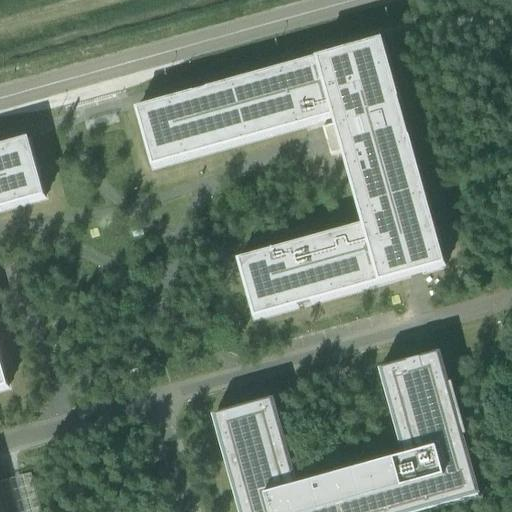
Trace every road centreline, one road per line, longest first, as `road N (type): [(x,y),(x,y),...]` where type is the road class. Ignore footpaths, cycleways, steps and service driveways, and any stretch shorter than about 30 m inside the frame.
road 1 (tertiary): [(0,100),(368,0)]
road 2 (unclassified): [(155,403),(484,308)]
road 3 (unclassified): [(0,448),(155,403)]
